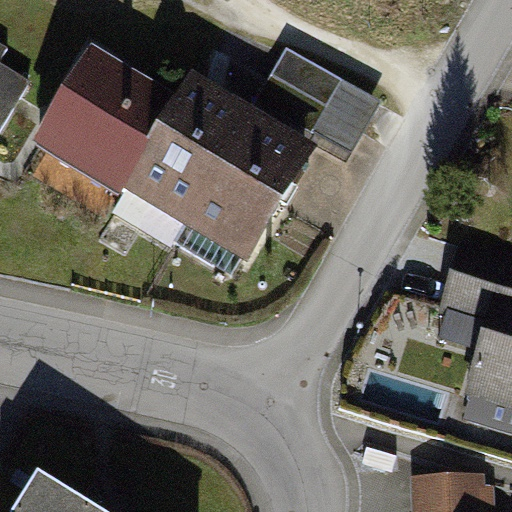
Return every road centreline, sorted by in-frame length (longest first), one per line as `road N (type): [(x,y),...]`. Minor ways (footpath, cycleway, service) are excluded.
road 1 (residential): [(273,415),(510,0)]
road 2 (residential): [(0,332),(273,415)]
